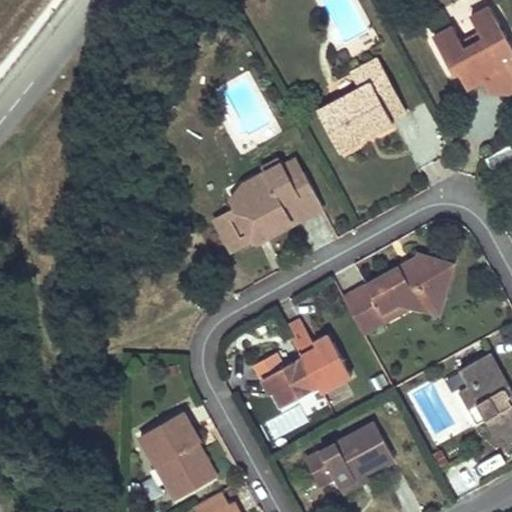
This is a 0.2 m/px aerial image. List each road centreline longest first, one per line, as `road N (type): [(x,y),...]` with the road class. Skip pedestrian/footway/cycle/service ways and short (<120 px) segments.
road 1 (residential): [(280,511),(207,382),(203,346),(220,319),(427,206),(462,207),(476,216),(511,274)]
road 2 (residential): [(0,126),(100,0)]
